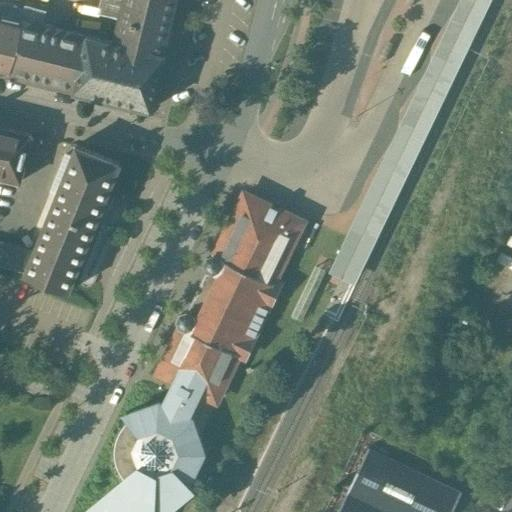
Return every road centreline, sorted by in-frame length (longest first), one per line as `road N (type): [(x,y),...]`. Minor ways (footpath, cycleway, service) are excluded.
road 1 (residential): [(222,149),(50,511)]
road 2 (residential): [(222,149),(0,96)]
road 3 (residential): [(275,0),(222,149)]
